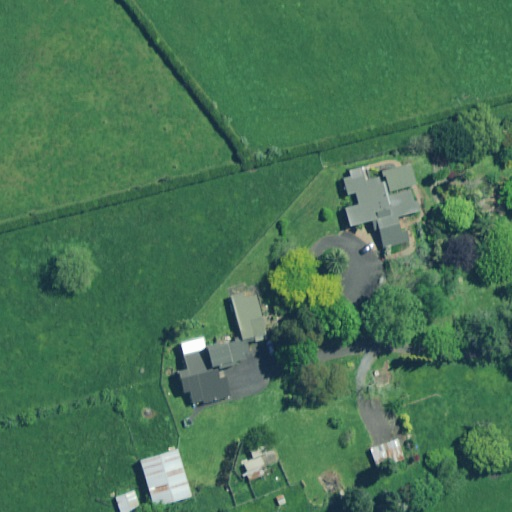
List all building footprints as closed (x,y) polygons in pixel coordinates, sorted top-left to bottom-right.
[(364,182),(363,177),(342,182),(345,197),(353,195),(356,206),(343,209),(348,228),(369,223),(371,233),(376,232),(381,250),(406,244),(405,236),(399,238),(395,219),(415,214),(409,189),(414,188),(409,166),(380,173),(381,178),(364,182)] [(266,340),(254,296),(242,299),(241,295),(228,298),(240,342),(252,338),(254,344),(266,340)] [(246,345),(239,346),(238,341),(203,349),(207,369),(242,361),(241,356),(248,354),(246,345)] [(393,416),(383,418),(387,438),(397,436),(393,416)] [(368,451),(375,471),(402,461),(395,441),(368,451)] [(188,498),(175,452),(138,463),(150,510),(188,498)] [(335,470),(316,477),(315,473),(302,478),(306,487),(318,483),(327,508),(346,502),(335,470)] [(138,511),(133,493),(114,499),(117,511),(138,511)]
